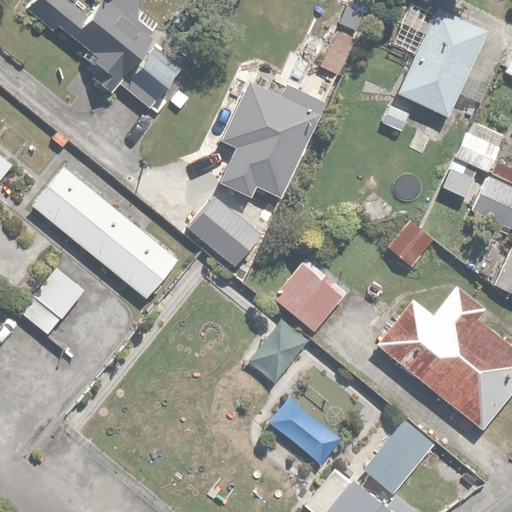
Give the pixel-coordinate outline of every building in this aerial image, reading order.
[(86,0),(85,0),(29,0),(24,6),(149,104),(175,70),(140,43),(150,30),(110,0),(86,0)] [(433,9),(414,0),(407,0),(387,41),(413,54),(396,87),(441,110),(483,28),(436,4),(433,9)] [(354,38),(334,30),(319,63),(339,72),(354,38)] [(277,93),(247,78),(218,138),(230,144),(215,177),(249,193),(255,180),(280,192),(326,98),(284,78),(277,93)] [(499,144),(463,128),(438,184),(470,197),(483,166),(488,169),(499,144)] [(0,169),(9,157),(0,151),(0,169)] [(169,249),(66,165),(32,205),(135,290),(169,249)] [(511,183),(485,172),(470,207),(505,222),(511,206),(511,183)] [(364,198),(365,219),(390,217),(389,196),(364,198)] [(211,211),(191,236),(230,266),(235,260),(244,267),(252,256),(244,250),(251,242),(211,211)] [(406,214),(385,242),(412,263),(433,236),(406,214)] [(511,242),(510,241),(491,279),(511,289),(511,242)] [(298,253),(269,292),(317,327),(345,288),(298,253)] [(376,341),(483,429),(511,394),(511,344),(484,321),(493,310),(459,282),(432,315),(412,298),(376,341)] [(31,288),(15,307),(46,334),(62,315),(31,288)] [(429,440),(402,418),(360,467),(387,490),(429,440)] [(382,511),(340,477),(310,511),(382,511)]
